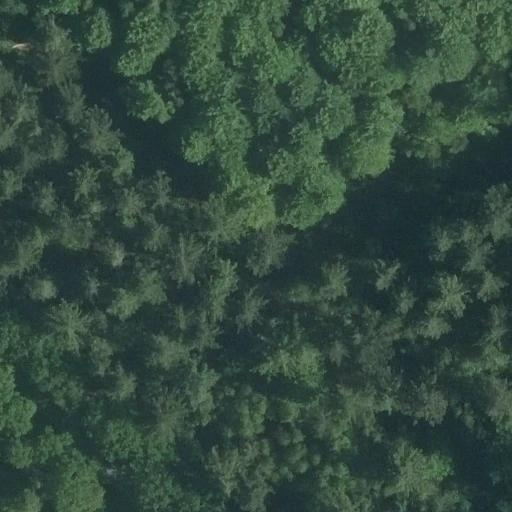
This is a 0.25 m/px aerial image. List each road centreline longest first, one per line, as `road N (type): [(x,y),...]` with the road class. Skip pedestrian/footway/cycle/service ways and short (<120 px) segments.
road 1 (track): [(63,0),(511,489)]
road 2 (tertiary): [(153,511),(0,349)]
